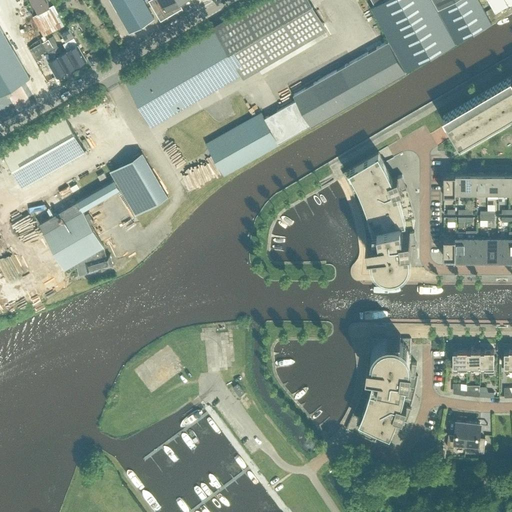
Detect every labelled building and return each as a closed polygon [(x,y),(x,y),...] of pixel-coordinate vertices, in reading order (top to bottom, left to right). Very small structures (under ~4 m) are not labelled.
[(50,5),(47,0),(31,0),(38,11),(50,5)] [(144,0),(111,0),(130,30),(154,16),(144,0)] [(311,0),(264,0),(129,80),(153,122),(240,72),(325,23),(311,0)] [(148,0),(160,20),(182,7),(179,2),(181,0),(148,0)] [(381,0),(371,6),(406,69),(492,22),(479,0),(381,0)] [(511,0),(488,0),(495,10),(508,3),(509,4),(511,2),(511,0)] [(89,15),(92,22),(98,19),(94,12),(89,15)] [(21,25),(27,22),(23,13),(16,16),(21,25)] [(48,30),(55,27),(51,20),(44,23),(48,30)] [(0,25),(0,92),(29,76),(0,25)] [(69,28),(61,32),(66,41),(63,42),(67,50),(68,49),(76,64),(86,58),(69,28)] [(53,35),(48,38),(67,69),(76,64),(68,49),(67,50),(63,52),(53,35)] [(49,60),(57,75),(67,69),(48,38),(42,41),(47,49),(52,58),(49,60)] [(242,122),(206,142),(224,173),(279,142),(278,141),(310,123),(311,124),(406,71),(388,40),(293,93),(296,98),(264,116),(261,111),(252,116),(242,122)] [(42,41),(30,48),(36,59),(42,56),(40,53),(47,49),(42,41)] [(511,115),(511,76),(511,75),(443,115),(447,123),(451,129),(454,135),(461,146),(511,115)] [(64,112),(1,148),(22,185),(85,149),(64,112)] [(364,228),(368,247),(368,267),(387,267),(387,270),(400,270),(400,267),(410,267),(410,255),(409,243),(416,243),(416,240),(415,233),(414,229),(415,227),(415,223),(416,220),(415,217),(412,205),(412,204),(408,192),(406,187),(407,187),(403,176),(402,174),(392,178),(384,161),(381,156),(378,151),(378,150),(342,172),(347,181),(352,190),(352,192),(356,199),(359,208),(362,218),(362,219),(364,228)] [(114,178),(120,187),(135,215),(168,196),(144,152),(110,171),(114,178)] [(76,177),(82,187),(92,181),(86,171),(76,177)] [(443,195),(455,195),(455,172),(444,172),(443,195)] [(455,192),(466,192),(466,172),(455,172),(455,195),(455,192)] [(466,192),(476,192),(476,172),(466,172),(466,192)] [(476,192),(487,192),(487,172),(476,172),(476,192)] [(487,192),(498,192),(498,172),(487,172),(487,192)] [(498,192),(509,192),(509,172),(498,172),(498,192)] [(114,178),(39,222),(45,231),(43,232),(64,268),(70,265),(72,268),(77,265),(79,273),(113,264),(110,253),(106,254),(103,245),(104,245),(91,223),(94,221),(88,210),(85,213),(83,209),(120,187),(114,178)] [(76,182),(69,183),(72,195),(79,193),(76,182)] [(455,233),(455,256),(465,256),(465,237),(465,231),(455,231),(455,233)] [(443,256),(455,256),(455,233),(443,233),(443,256)] [(465,256),(476,256),(476,237),(465,237),(465,256)] [(476,256),(487,256),(487,237),(476,237),(476,256)] [(487,256),(498,256),(498,237),(487,237),(487,256)] [(498,256),(509,256),(509,237),(498,237),(498,256)] [(346,427),(373,440),(376,433),(379,427),(389,432),(397,417),(404,420),(408,413),(410,407),(412,400),(415,389),(416,381),(417,373),(414,373),(415,362),(415,360),(411,360),(412,349),(412,336),(402,336),(402,333),(389,333),(389,336),(370,336),(370,346),(369,356),(368,366),(366,376),(363,386),(361,395),(354,413),(346,427)] [(457,349),(453,349),(453,369),(458,369),(458,370),(467,370),(467,348),(457,348),(457,349)] [(467,348),(467,370),(467,369),(471,369),(471,370),(480,370),(480,348),(471,348),(471,349),(467,349),(467,348)] [(480,348),(480,370),(480,369),(484,369),(484,370),(494,370),(494,363),(494,349),(494,348),(484,348),(484,349),(480,349),(480,348)] [(238,383),(233,386),(239,396),(244,392),(238,383)] [(454,445),(465,446),(468,421),(456,419),(455,434),(448,433),(447,445),(454,446),(454,445)] [(472,450),(483,451),(485,437),(478,436),(480,422),(468,421),(465,446),(466,446),(466,442),(473,443),(472,450)]
